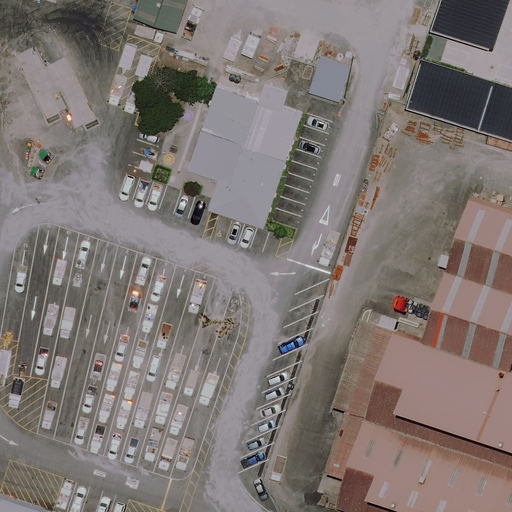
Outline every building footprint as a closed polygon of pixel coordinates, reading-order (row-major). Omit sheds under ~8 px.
[(187,0),(139,0),(134,19),(177,33),(187,0)] [(510,0),(442,0),(438,11),(500,32),(510,0)] [(511,120),(511,71),(429,46),(415,91),(511,120)] [(351,66),(320,57),(309,93),(340,102),(351,66)] [(258,103),(218,90),(191,170),(220,180),(211,210),(263,227),(302,114),(283,108),(288,93),(264,86),(258,103)] [(511,198),(484,189),(437,332),(511,356),(511,198)] [(407,331),(366,318),(339,402),(352,406),(331,470),(356,478),(348,502),(380,511),(511,511),(511,356),(437,332),(410,323),(407,331)] [(69,511),(5,490),(0,506),(0,511),(69,511)]
